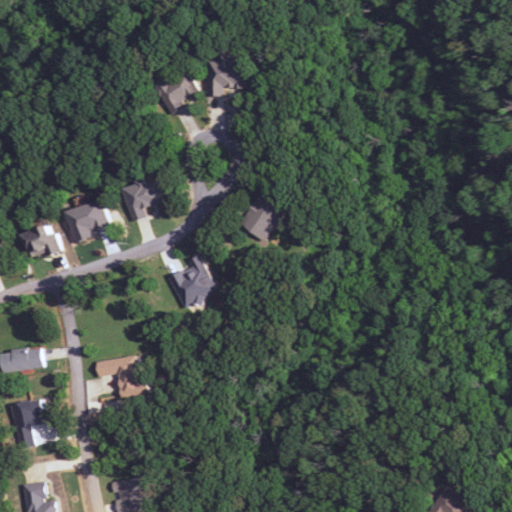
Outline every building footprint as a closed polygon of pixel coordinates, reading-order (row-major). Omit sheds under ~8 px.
[(210,96),(225,97),(225,87),(250,88),(251,63),(236,62),(236,54),(222,53),(222,62),(211,61),(210,96)] [(183,101),(200,94),(190,74),(171,83),(168,76),(154,82),(169,115),(186,108),(183,101)] [(156,180),(148,182),(147,180),(122,187),(133,222),(148,217),(145,209),(164,203),(156,180)] [(270,241),(287,211),(259,195),(242,226),(270,241)] [(77,243),(96,237),(94,231),(112,226),(103,200),(66,211),(77,243)] [(63,252),(58,233),(52,235),(50,226),(21,234),(28,259),(48,253),(49,256),(63,252)] [(186,310),(206,301),(205,298),(219,292),(203,255),(192,260),(194,267),(171,277),(186,310)] [(42,348),(1,352),(3,372),(44,368),(42,348)] [(97,362),(99,377),(120,375),(123,399),(148,395),(143,356),(97,362)] [(11,406),(20,450),(36,446),(32,426),(43,424),(41,411),(47,410),(44,399),(11,406)] [(112,482),(114,493),(116,492),(118,511),(136,511),(150,510),(146,477),(112,482)] [(28,511),(58,511),(57,500),(49,501),(47,482),(25,484),(28,511)] [(430,511),(475,511),(479,506),(450,485),(431,511),(430,511)]
